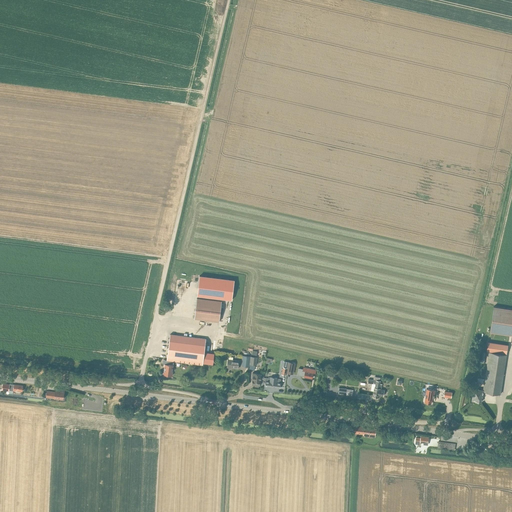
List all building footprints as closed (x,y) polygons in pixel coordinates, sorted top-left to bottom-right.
[(231,300),(234,280),(199,276),(197,296),(231,300)] [(221,301),(197,298),(194,318),(219,321),(221,301)] [(511,309),(494,307),(490,332),(509,335),(511,335),(511,309)] [(163,370),(162,373),(163,373),(163,374),(171,375),(173,361),(202,364),(202,363),(208,364),(210,364),(212,364),(213,357),(214,353),(204,352),(205,338),(170,334),(167,360),(166,364),(164,364),(164,371),(163,370)] [(507,345),(488,342),(487,350),(506,353),(507,345)] [(489,352),(483,390),(473,388),(471,400),(481,402),(483,391),(500,394),(506,355),(489,352)] [(243,355),(242,366),(249,367),(250,356),(246,356),(243,355)] [(228,359),(227,367),(238,368),(239,360),(233,359),(233,357),(229,356),(228,359)] [(295,363),(289,362),(287,373),(293,374),(295,363)] [(298,368),(297,375),(304,376),(312,378),(313,373),(315,374),(316,369),(313,369),(305,367),(303,367),(303,369),(298,368)] [(252,384),(254,385),(254,386),(258,387),(258,386),(259,385),(263,386),(264,374),(262,374),(261,382),(260,382),(261,377),(261,374),(256,373),(252,373),(251,379),(252,379),(252,384)] [(266,378),(265,386),(272,387),(280,388),(281,379),(276,379),(277,377),(273,377),(270,377),(270,378),(266,378)] [(367,382),(367,383),(372,383),(371,391),(373,391),(372,396),(379,397),(379,395),(383,396),(384,390),(381,390),(382,384),(380,384),(380,381),(380,378),(373,377),(373,380),(368,379),(367,382)] [(47,393),(46,397),(63,399),(63,398),(64,396),(64,395),(64,390),(55,389),(55,391),(54,391),(47,391),(47,393)] [(425,398),(424,402),(431,404),(432,399),(433,400),(435,390),(433,390),(426,389),(425,398)] [(375,428),(350,425),(349,432),(363,434),(363,435),(374,437),(375,428)] [(416,437),(415,442),(415,444),(420,444),(421,442),(423,442),(423,445),(427,445),(428,443),(428,437),(420,436),(420,438),(416,437)] [(438,447),(454,450),(455,443),(438,441),(438,447)]
